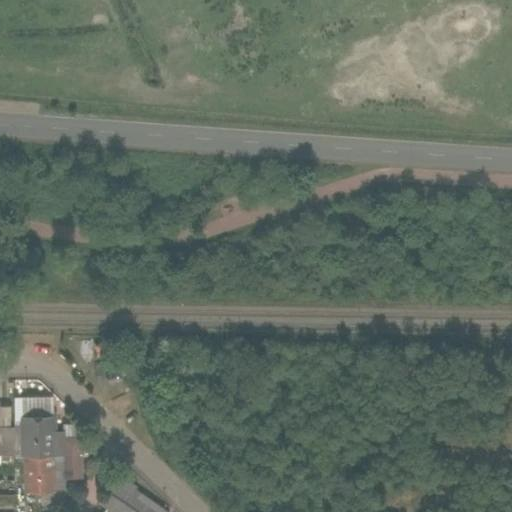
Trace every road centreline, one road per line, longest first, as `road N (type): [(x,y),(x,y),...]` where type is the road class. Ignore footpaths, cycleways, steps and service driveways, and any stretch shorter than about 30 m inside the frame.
road 1 (tertiary): [(511,161),(0,127)]
road 2 (residential): [(0,366),(40,367),(189,511)]
